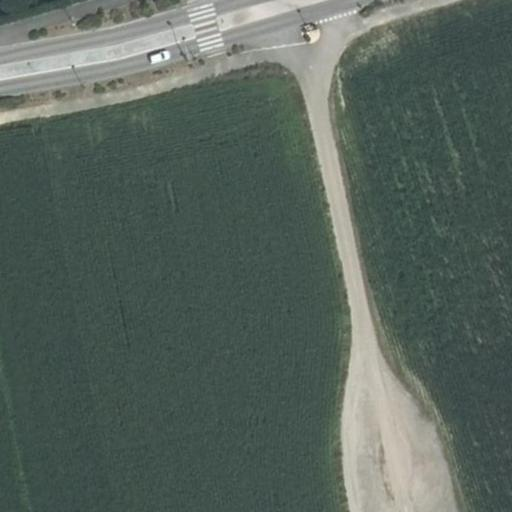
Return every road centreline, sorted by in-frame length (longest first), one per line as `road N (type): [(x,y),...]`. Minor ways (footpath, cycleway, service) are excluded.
road 1 (track): [(313,76),(407,511)]
road 2 (secondary): [(0,88),(100,72),(263,27)]
road 3 (secondary): [(242,0),(0,56)]
road 4 (track): [(357,511),(343,436),(370,354)]
road 5 (track): [(341,4),(313,76),(263,27)]
